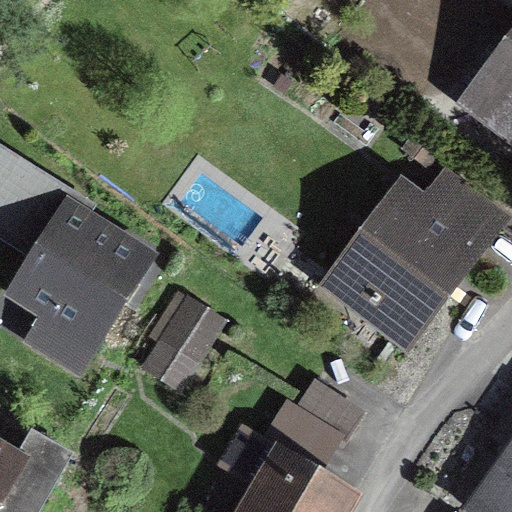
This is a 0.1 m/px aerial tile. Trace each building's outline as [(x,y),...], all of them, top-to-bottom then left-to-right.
[(511,0),(487,0),(504,12),(511,0)] [(511,29),(451,111),(511,156),(511,29)] [(0,256),(16,267),(50,214),(0,182),(0,256)] [(377,202),(309,307),(389,358),(457,253),(377,202)] [(0,312),(85,362),(139,268),(50,214),(16,267),(0,296),(0,312)] [(212,332),(170,304),(127,368),(168,396),(212,332)] [(270,456),(317,483),(349,428),(302,401),(270,456)] [(0,499),(20,511),(21,511),(50,465),(12,442),(0,461),(0,499)] [(511,511),(511,450),(469,511),(511,511)] [(335,511),(343,498),(317,483),(270,456),(239,511),(335,511)]
